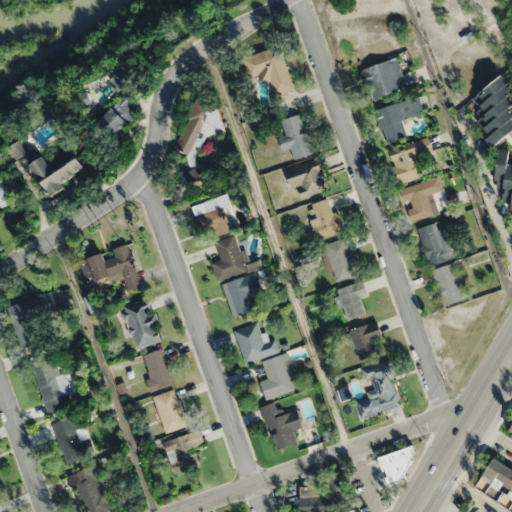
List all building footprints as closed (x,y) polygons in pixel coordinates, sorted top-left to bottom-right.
[(281,46),(243,57),(249,76),(266,71),(273,95),(293,90),(281,46)] [(397,77),(403,75),(397,57),(361,68),(371,100),(402,90),(397,77)] [(138,114),(128,105),(142,90),(120,68),(110,79),(123,92),(94,122),(113,140),(138,114)] [(511,130),(511,112),(502,99),(510,92),(504,85),(508,82),(501,74),(475,96),(485,108),(473,117),(484,130),(479,133),(491,148),(511,130)] [(377,108),(387,142),(407,137),(403,122),(426,115),(420,96),(377,108)] [(173,149),(192,160),(183,177),(197,184),(205,169),(195,164),(223,112),(199,100),(173,149)] [(313,152),(299,113),(274,122),(285,151),(291,149),(295,159),(313,152)] [(389,150),(400,182),(421,176),(415,160),(434,154),(429,137),(389,150)] [(47,162),(43,155),(30,164),(50,196),(64,187),(61,182),(84,168),(72,148),(47,162)] [(511,163),(510,163),(510,150),(497,149),(496,187),(505,188),(505,195),(511,195),(511,163)] [(302,182),(305,193),(326,187),(319,160),(288,168),(292,184),(302,182)] [(402,187),(412,221),(434,214),(428,195),(443,190),(438,176),(402,187)] [(200,235),(211,232),(213,236),(232,231),(222,196),(192,205),(200,235)] [(317,238),(342,232),(335,199),(310,204),(317,238)] [(416,229),(428,266),(452,258),(440,221),(416,229)] [(215,241),(222,260),(212,263),(218,281),(249,270),(236,234),(215,241)] [(337,281),(358,274),(345,237),(324,245),(337,281)] [(80,259),(88,285),(122,274),(127,290),(142,285),(128,243),(107,249),(108,250),(80,259)] [(442,305),(465,299),(456,263),(433,269),(442,305)] [(224,283),(235,316),(257,309),(252,294),(263,291),(257,272),(224,283)] [(336,289),(347,320),(366,314),(361,297),(368,294),(363,280),(336,289)] [(30,320),(65,309),(59,289),(8,305),(22,350),(38,344),(30,320)] [(122,306),(137,348),(163,338),(148,296),(122,306)] [(275,338),(264,341),(258,322),(235,329),(245,362),(279,352),(275,338)] [(378,355),(374,339),(382,337),(379,322),(351,327),(358,359),(378,355)] [(164,348),(141,355),(153,390),(175,383),(164,348)] [(263,361),(269,379),(260,381),(266,400),(295,390),(291,379),(296,378),(287,353),(263,361)] [(31,365),(48,413),(74,404),(57,356),(31,365)] [(403,406),(390,361),(362,369),(365,378),(370,377),(375,394),(355,400),(361,418),(403,406)] [(165,432),(187,426),(176,389),(154,395),(165,432)] [(275,450),(297,443),(293,429),(302,427),(297,410),(279,415),(275,402),(261,406),(275,450)] [(94,451),(84,427),(77,429),(71,415),(51,423),(67,462),(94,451)] [(163,441),(173,472),(192,467),(186,448),(202,444),(198,431),(163,441)] [(417,453),(412,443),(378,460),(389,482),(415,469),(409,458),(417,453)] [(480,480),(504,493),(502,497),(510,502),(511,498),(511,469),(492,458),(480,480)] [(106,511),(108,511),(93,465),(72,473),(84,511),(106,511)] [(319,496),(318,484),(297,486),(299,511),(335,511),(334,494),(319,496)]
